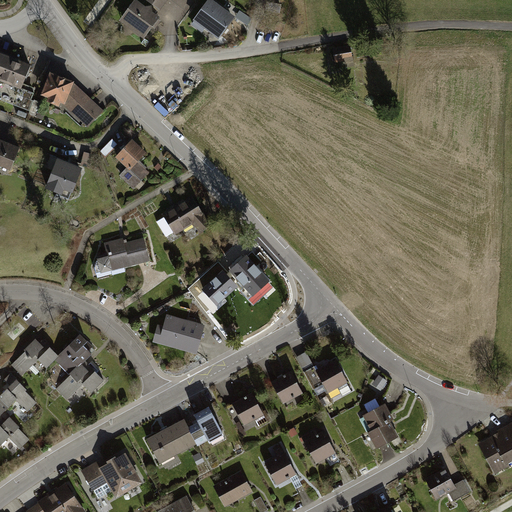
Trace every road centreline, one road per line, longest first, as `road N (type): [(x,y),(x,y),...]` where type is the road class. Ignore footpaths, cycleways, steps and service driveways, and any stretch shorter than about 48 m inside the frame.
road 1 (residential): [(43,0),(86,57),(333,305)]
road 2 (track): [(111,82),(139,59),(404,27),(511,27)]
road 3 (residential): [(0,293),(62,300),(107,324),(161,400)]
road 4 (residential): [(161,400),(333,305)]
road 5 (residential): [(0,498),(161,400)]
road 6 (residential): [(321,511),(436,444),(461,395)]
road 7 (residential): [(333,305),(386,357),(461,395)]
